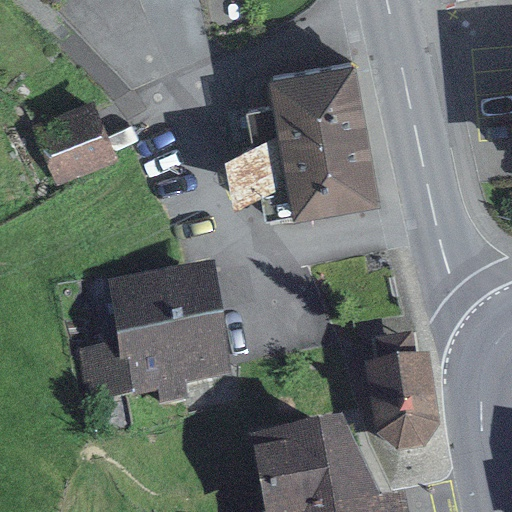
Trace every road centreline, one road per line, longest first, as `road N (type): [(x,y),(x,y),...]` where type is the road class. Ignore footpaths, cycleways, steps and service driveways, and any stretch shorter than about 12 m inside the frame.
road 1 (unknown): [(438,240),(257,252),(224,208),(115,0)]
road 2 (residential): [(385,0),(438,240),(461,291),(504,334)]
road 3 (tertiary): [(504,334),(478,401),(497,511)]
